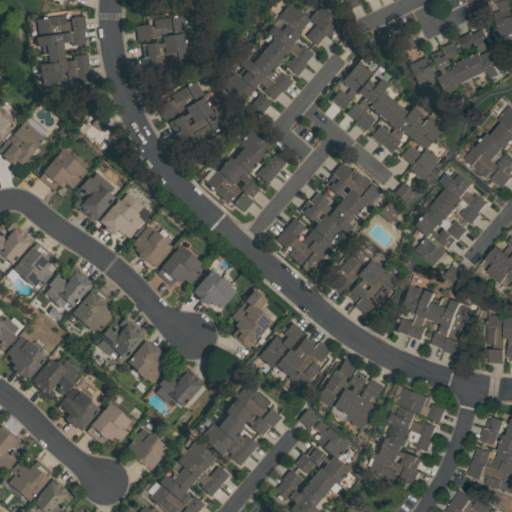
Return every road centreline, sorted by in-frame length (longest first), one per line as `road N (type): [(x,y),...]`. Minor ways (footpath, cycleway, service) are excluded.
road 1 (residential): [(511,389),(441,378),(346,333),(177,187),(129,108),(110,0)]
road 2 (residential): [(0,208),(14,203),(96,255),(192,340)]
road 3 (residential): [(336,139),(245,248)]
road 4 (residential): [(0,392),(104,483)]
road 5 (residential): [(469,386),(461,439),(421,511)]
